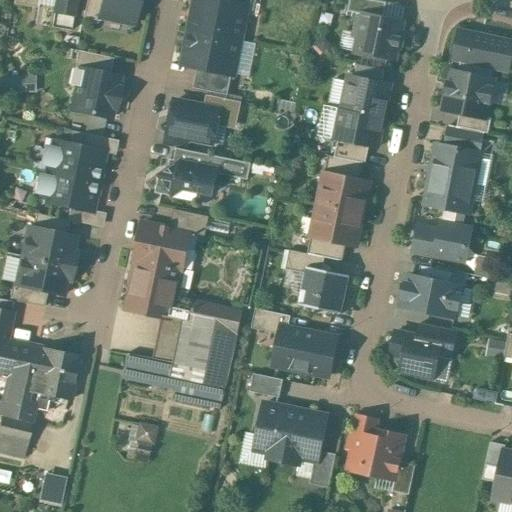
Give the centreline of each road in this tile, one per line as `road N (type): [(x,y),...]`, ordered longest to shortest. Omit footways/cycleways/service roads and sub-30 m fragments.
road 1 (residential): [(511,424),(413,400),(371,377),(368,335),(433,0)]
road 2 (residential): [(169,0),(96,305)]
